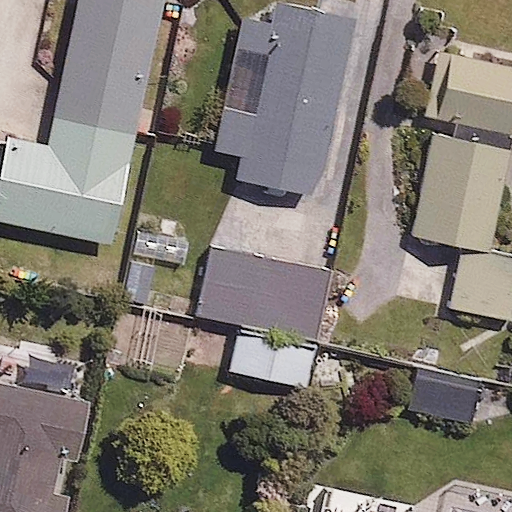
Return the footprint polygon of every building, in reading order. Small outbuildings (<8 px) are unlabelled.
[(161,0),(72,0),(44,133),(2,124),(0,133),(0,211),(111,235),(161,0)] [(352,9),(311,0),(267,0),(260,38),(234,32),(211,142),(237,147),(232,170),(314,187),(352,9)] [(440,119),(418,228),(490,243),(511,134),(511,44),(442,31),(425,116),(440,119)] [(212,234),(196,308),(236,317),(227,361),(311,379),(336,261),(212,234)] [(0,511),(71,511),(79,485),(55,479),(63,448),(77,451),(90,399),(0,375),(0,511)]
